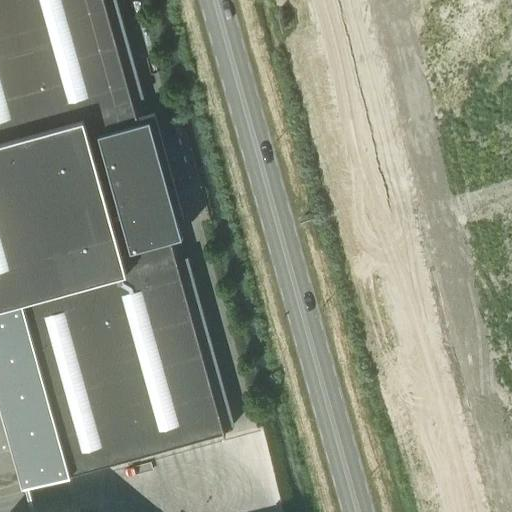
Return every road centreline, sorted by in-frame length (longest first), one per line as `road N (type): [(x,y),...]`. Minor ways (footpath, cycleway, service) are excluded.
road 1 (primary): [(357,511),(211,0)]
road 2 (unclassified): [(330,0),(471,511)]
